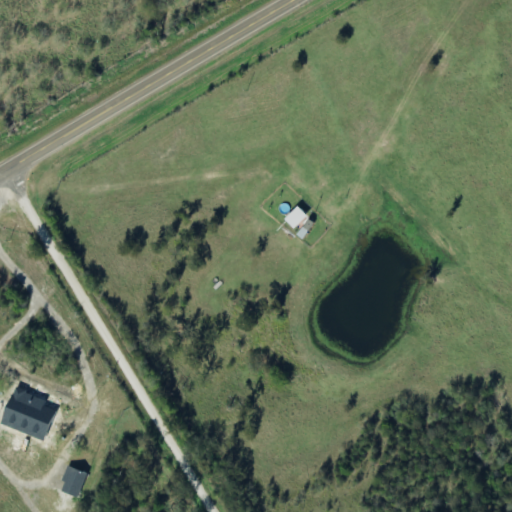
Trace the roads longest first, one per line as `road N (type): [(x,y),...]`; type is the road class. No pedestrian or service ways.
road 1 (residential): [(223,511),(15,175)]
road 2 (secondary): [(0,183),(306,0)]
